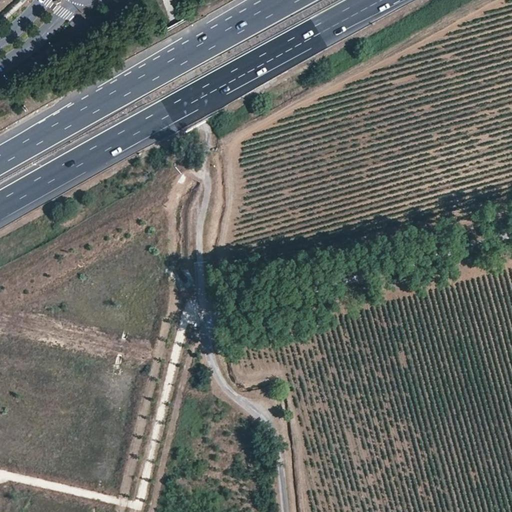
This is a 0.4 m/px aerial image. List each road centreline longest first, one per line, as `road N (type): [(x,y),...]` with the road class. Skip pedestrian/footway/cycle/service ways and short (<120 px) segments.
road 1 (motorway): [(0,206),(373,0)]
road 2 (unclassified): [(205,124),(197,252),(208,350),(232,395),(274,421),(294,511)]
road 3 (motorway): [(289,0),(0,160)]
road 4 (track): [(490,0),(206,148)]
road 5 (unclassified): [(205,124),(166,0)]
